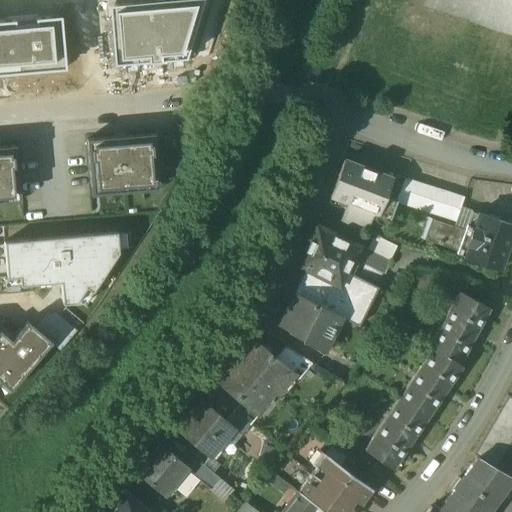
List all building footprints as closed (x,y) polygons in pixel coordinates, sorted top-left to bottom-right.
[(197,0),(135,0),(105,3),(110,62),(181,56),(197,0)] [(59,12),(0,17),(0,70),(64,64),(59,12)] [(333,61),(319,57),(314,75),(373,91),(378,74),(333,62),(333,61)] [(160,133),(85,139),(88,188),(106,187),(106,193),(142,190),(141,182),(157,181),(156,170),(163,169),(160,133)] [(15,146),(0,146),(0,203),(4,203),(3,194),(18,192),(15,146)] [(391,178),(342,160),(328,196),(346,203),(372,213),(377,215),(384,196),(391,178)] [(462,198),(403,180),(395,200),(455,219),(462,198)] [(395,200),(384,196),(377,215),(388,219),(395,200)] [(372,213),(346,203),(339,222),(365,232),(372,213)] [(511,230),(511,226),(477,214),(473,228),(463,256),(498,269),(511,230)] [(464,231),(430,218),(423,239),(457,252),(457,253),(463,256),(473,228),(466,225),(464,231)] [(358,246),(315,225),(295,264),(303,268),(339,286),(346,272),(352,259),(358,246)] [(117,232),(3,241),(6,279),(21,278),(22,287),(60,284),(62,306),(75,305),(85,289),(92,293),(118,251),(117,232)] [(390,262),(358,246),(352,259),(364,265),(384,275),(390,262)] [(364,265),(352,259),(346,272),(357,278),(364,265)] [(346,272),(339,286),(303,268),(291,293),(293,294),(339,317),(358,326),(377,288),(357,278),(346,272)] [(377,288),(358,326),(370,332),(390,294),(377,288)] [(488,308),(458,292),(427,347),(430,349),(458,364),(488,308)] [(339,317),(293,294),(278,324),(290,330),(289,332),(301,338),(300,340),(319,349),(324,337),(328,339),(339,317)] [(51,342),(26,322),(11,341),(0,331),(0,380),(10,390),(51,342)] [(274,358),(249,337),(231,359),(267,389),(270,392),(274,395),(291,374),(292,373),(274,358)] [(311,363),(284,345),(274,358),(292,373),(291,374),(297,379),(311,363)] [(458,364),(430,349),(397,399),(426,417),(461,366),(458,364)] [(325,364),(348,376),(355,362),(332,350),(325,364)] [(267,389),(231,359),(213,380),(239,402),(249,410),(250,409),(267,389)] [(511,398),(507,396),(472,454),(476,457),(477,457),(495,468),(511,439),(511,398)] [(198,399),(173,428),(209,457),(233,428),(198,399)] [(426,417),(397,399),(363,449),(392,468),(426,417)] [(257,415),(250,409),(249,410),(239,402),(232,411),(249,425),(257,415)] [(186,467),(159,445),(136,472),(163,495),(186,467)] [(346,456),(331,445),(324,455),(339,466),(346,456)] [(324,455),(319,451),(309,464),(314,468),(297,492),(299,493),(324,511),(354,511),(355,511),(349,507),(354,500),(360,505),(371,489),(339,466),(324,455)] [(476,457),(460,480),(457,478),(450,486),(453,489),(436,511),(437,511),(484,511),(498,494),(499,494),(506,485),(504,483),(509,477),(495,468),(477,457),(476,457)] [(219,479),(203,465),(194,475),(211,489),(219,479)] [(146,511),(121,490),(102,511),(146,511)] [(324,511),(299,493),(284,511),(324,511)] [(236,511),(260,511),(245,501),(236,511)]
